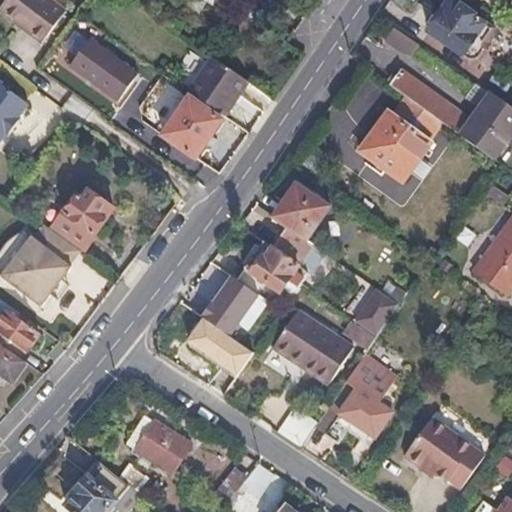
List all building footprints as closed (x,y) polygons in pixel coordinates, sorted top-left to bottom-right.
[(27,31),(24,34),(39,44),(62,11),(45,0),(1,0),(0,2),(0,17),(15,28),(17,24),(27,31)] [(449,0),(427,32),(468,61),(479,59),(485,50),(498,33),(492,29),(474,16),(475,16),(461,6),(460,7),(451,0),(449,0)] [(15,28),(24,34),(27,31),(17,24),(15,28)] [(408,61),(416,47),(392,32),(383,46),(408,61)] [(66,89),(90,56),(70,42),(46,74),(66,89)] [(247,86),(211,61),(189,94),(224,119),(247,86)] [(494,160),(511,135),(511,109),(490,93),(470,121),(401,71),(390,86),(406,97),(443,124),(494,160)] [(28,109),(0,87),(0,145),(5,138),(7,140),(19,124),(17,122),(28,109)] [(393,115),(388,112),(358,151),(401,183),(432,143),(430,141),(443,124),(406,97),(393,115)] [(187,103),(162,139),(193,160),(219,124),(187,103)] [(332,206),(296,178),(269,215),(285,229),(307,242),(332,206)] [(115,213),(90,196),(83,206),(76,200),(52,234),(81,254),(84,256),(115,213)] [(508,296),(511,289),(511,218),(475,273),(508,296)] [(81,254),(52,234),(45,228),(35,242),(32,240),(1,280),(41,311),(51,299),(63,283),(72,271),(70,269),(81,254)] [(307,242),(285,229),(273,244),(301,264),(313,246),(307,242)] [(0,279),(1,280),(32,240),(25,234),(19,238),(16,241),(12,245),(9,247),(7,250),(5,253),(3,255),(1,258),(0,259),(0,279)] [(301,264),(273,244),(250,272),(281,295),(301,264)] [(268,298),(231,277),(206,318),(233,336),(240,323),(248,330),(268,298)] [(63,283),(51,299),(58,304),(70,288),(63,283)] [(376,284),(345,332),(369,347),(400,299),(376,284)] [(40,332),(0,303),(0,333),(28,354),(40,339),(37,337),(40,332)] [(305,362),(331,381),(354,348),(299,310),(272,348),(301,367),(305,362)] [(233,336),(206,318),(185,344),(240,377),(255,351),(233,336)] [(0,377),(13,386),(27,367),(0,347),(0,377)] [(328,385),(331,381),(305,362),(301,367),(328,385)] [(355,369),(316,428),(337,443),(346,430),(368,446),(400,401),(355,369)] [(293,406),(279,430),(301,443),(316,420),(293,406)] [(431,418),(403,457),(423,471),(425,468),(435,475),(446,482),(449,480),(461,489),(484,456),(431,418)] [(155,422),(136,451),(172,474),(190,445),(155,422)] [(65,506),(72,511),(107,511),(113,506),(130,487),(101,464),(89,478),(88,477),(72,494),(74,496),(65,506)] [(435,475),(425,468),(423,471),(433,478),(435,475)] [(228,502),(246,479),(234,470),(216,493),(228,502)] [(511,511),(511,497),(506,494),(497,508),(494,506),(490,511),(511,511)]
